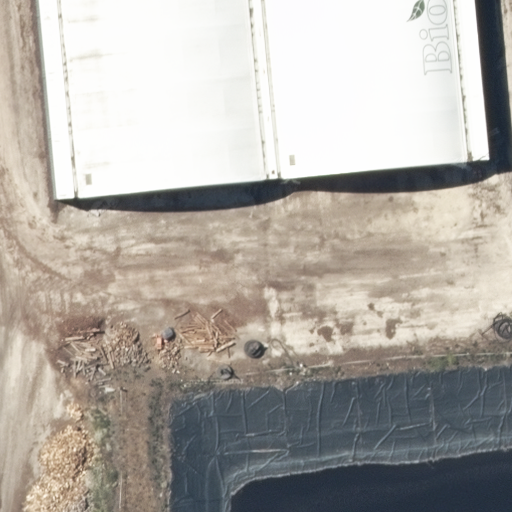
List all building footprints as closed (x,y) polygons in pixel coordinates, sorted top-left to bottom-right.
[(47,0),(24,0),(32,77),(55,75),(47,0)] [(47,0),(55,75),(67,198),(250,183),(238,60),(232,0),(47,0)] [(255,0),(232,0),(238,60),(261,58),(255,0)] [(255,0),(261,58),(273,181),(456,168),(444,45),(439,0),(255,0)] [(462,0),(439,0),(444,45),(467,43),(462,0)] [(467,43),(444,45),(456,168),(479,166),(467,43)] [(261,58),(238,60),(250,183),(273,181),(261,58)] [(55,75),(32,77),(44,201),(67,198),(55,75)]
